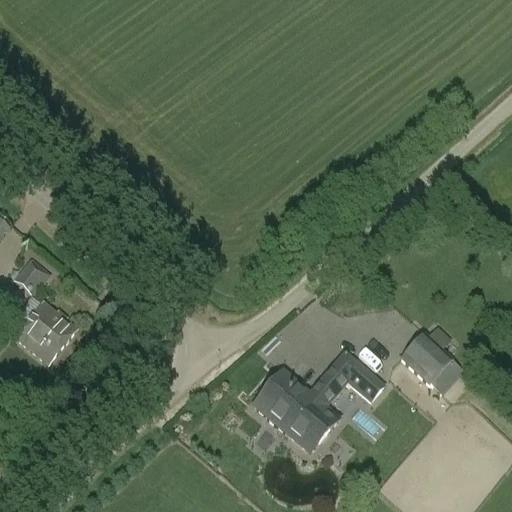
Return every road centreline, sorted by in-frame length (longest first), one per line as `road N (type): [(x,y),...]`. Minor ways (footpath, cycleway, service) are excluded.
road 1 (unclassified): [(511,102),(285,304),(219,350)]
road 2 (unclassified): [(219,350),(0,162)]
road 3 (unclassified): [(47,511),(219,350)]
